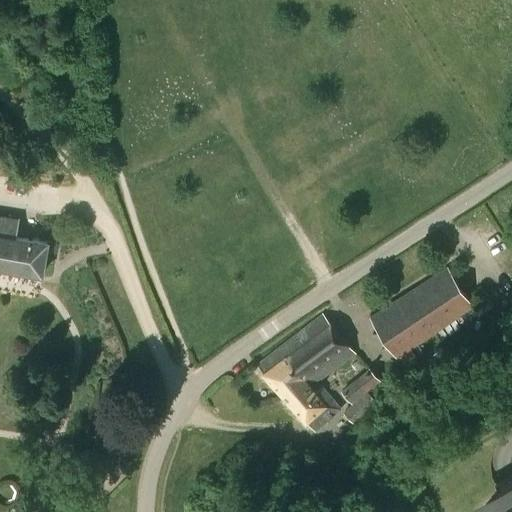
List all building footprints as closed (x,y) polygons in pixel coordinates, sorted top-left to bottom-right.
[(0,264),(42,272),(47,239),(23,234),(25,219),(0,214),(0,264)] [(448,265),(372,316),(400,358),(476,307),(448,265)] [(286,342),(318,381),(354,352),(322,313),(286,342)] [(283,391),(314,430),(341,409),(322,386),(314,392),(310,388),(318,381),(286,342),(260,363),(283,391)] [(352,404),(367,392),(380,381),(369,368),(340,391),(352,404)] [(367,392),(352,404),(342,412),(354,426),(377,405),(367,392)] [(511,511),(511,489),(485,505),(488,511),(511,511)]
